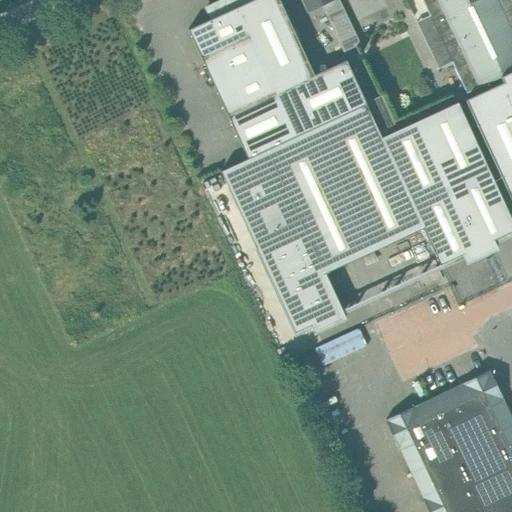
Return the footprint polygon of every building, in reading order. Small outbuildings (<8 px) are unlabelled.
[(248,158),(366,104),(346,60),(315,74),(280,0),(222,0),(206,8),(211,18),(188,29),(248,158)] [(302,0),(308,11),(330,0),(302,0)] [(423,0),(433,21),(424,26),(429,38),(439,33),(467,93),(501,77),(511,71),(511,4),(510,0),(423,0)] [(511,71),(501,77),(503,82),(465,99),(511,201),(511,71)] [(432,230),(450,270),(474,259),(477,266),(506,253),(503,246),(511,241),(511,206),(466,107),(389,143),(374,110),(230,176),(305,338),(319,331),(323,338),(354,324),(332,276),(432,230)] [(462,383),(412,407),(412,406),(385,419),(386,420),(385,420),(398,447),(398,446),(423,498),(422,498),(428,511),(511,511),(511,418),(502,397),(489,370),(462,383)]
